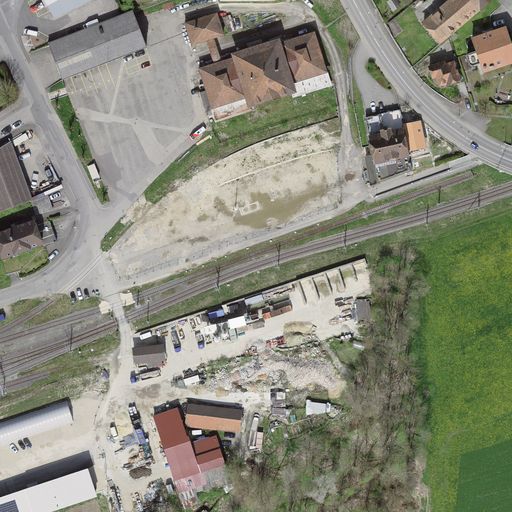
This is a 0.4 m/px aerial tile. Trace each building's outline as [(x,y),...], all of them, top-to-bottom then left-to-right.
[(395,0),(391,0),(387,3),(393,11),(400,6),(395,0)] [(451,0),(424,24),(440,43),(490,0),(451,0)] [(165,11),(174,8),(173,3),(163,6),(165,11)] [(133,12),(90,29),(104,64),(146,48),(133,12)] [(217,13),(185,23),(192,45),(223,35),(217,13)] [(223,17),(227,32),(242,28),(239,16),(231,18),(230,15),(223,17)] [(511,62),(511,47),(505,28),(472,39),(476,51),(468,54),(467,56),(470,65),(472,66),(480,63),(483,72),(511,62)] [(62,80),(104,64),(90,29),(49,45),(62,80)] [(291,91),(293,97),(331,85),(314,32),(278,44),(277,42),(234,55),(235,57),(199,69),(211,107),(206,108),(208,116),(213,114),(216,121),(253,109),(251,104),(291,91)] [(444,63),(429,68),(435,83),(439,82),(440,85),(447,83),(447,84),(459,80),(453,63),(448,65),(447,63),(444,64),(444,63)] [(464,81),(457,84),(461,98),(468,96),(464,81)] [(402,123),(400,110),(365,118),(374,158),(371,159),(370,156),(366,157),(371,185),(412,170),(408,149),(402,123)] [(409,121),(402,123),(408,149),(424,145),(419,123),(410,124),(409,121)] [(0,147),(0,210),(30,200),(8,143),(0,147)] [(47,195),(31,201),(36,215),(53,211),(47,195)] [(0,252),(2,258),(42,244),(34,220),(0,232),(0,252)] [(49,220),(36,225),(43,246),(57,241),(49,220)] [(223,309),(208,313),(210,319),(224,315),(223,309)] [(163,358),(161,346),(134,349),(135,361),(148,360),(149,366),(160,365),(159,359),(163,358)] [(0,444),(14,437),(65,409),(58,396),(54,387),(45,388),(0,412),(0,444)] [(58,396),(65,409),(79,402),(72,389),(58,396)] [(212,424),(238,427),(239,412),(189,406),(188,421),(188,426),(212,427),(212,424)] [(65,409),(14,437),(30,469),(81,442),(67,412),(65,409)] [(178,491),(228,474),(216,437),(191,446),(188,437),(187,438),(177,409),(153,416),(178,491)] [(117,431),(131,426),(128,419),(114,424),(117,431)] [(129,435),(134,433),(132,426),(118,431),(120,438),(115,440),(118,447),(132,442),(129,435)] [(95,494),(87,469),(51,481),(59,506),(95,494)] [(0,511),(46,511),(58,508),(59,506),(51,481),(0,497),(0,511)]
